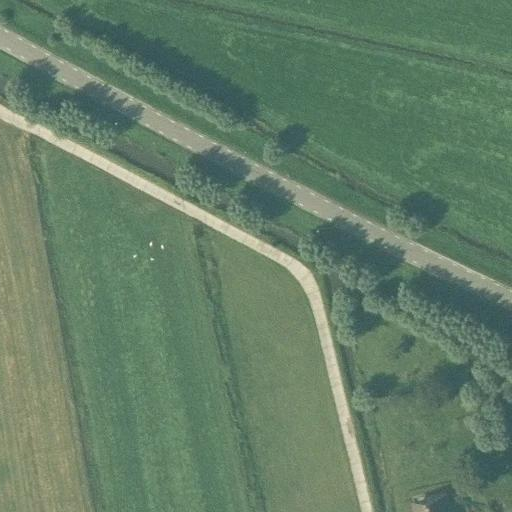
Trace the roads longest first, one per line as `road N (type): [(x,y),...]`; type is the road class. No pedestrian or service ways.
road 1 (track): [(364,511),(307,276),(0,110)]
road 2 (unclassified): [(511,299),(349,222),(0,35)]
